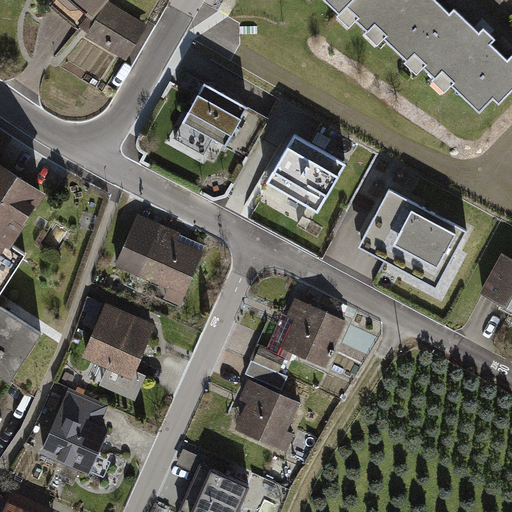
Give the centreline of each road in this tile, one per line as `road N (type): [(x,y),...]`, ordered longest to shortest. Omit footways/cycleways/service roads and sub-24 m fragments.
road 1 (residential): [(260,246),(135,511)]
road 2 (residential): [(260,246),(511,377)]
road 3 (track): [(293,511),(357,386),(406,323)]
road 4 (residential): [(94,164),(192,0)]
road 5 (residential): [(94,164),(260,246)]
